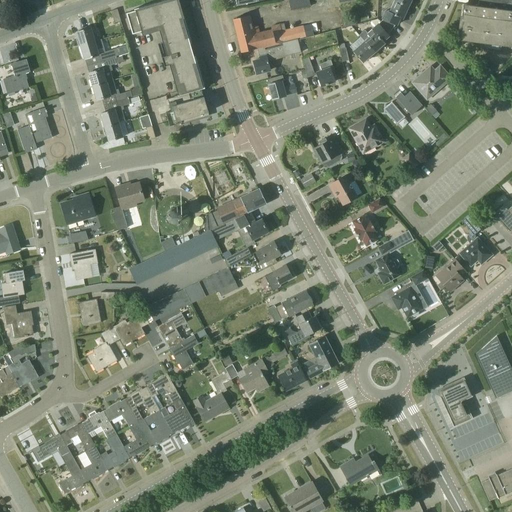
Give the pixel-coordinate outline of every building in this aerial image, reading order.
[(192,44),(191,43),(190,37),(185,38),(179,18),(184,17),(178,0),(165,0),(155,3),(157,8),(138,13),(137,10),(126,13),(132,34),(162,25),(170,54),(161,57),(164,66),(173,64),(177,77),(179,85),(184,83),(187,93),(201,88),(201,89),(205,88),(200,72),(195,73),(193,63),(197,62),(195,55),(194,56),(195,57),(192,57),(188,45),(188,44),(191,43),(191,44),(192,44)] [(288,0),(291,10),(310,7),(309,0),(288,0)] [(381,19),(383,19),(395,24),(397,25),(400,18),(403,19),(408,6),(394,0),(390,9),(389,11),(385,10),(381,19)] [(511,0),(481,0),(480,6),(478,6),(463,4),(458,40),(500,45),(500,48),(504,49),(504,46),(511,47),(511,44),(511,1),(511,0)] [(121,21),(120,18),(117,9),(111,11),(115,23),(121,21)] [(298,39),(314,35),(311,23),(286,30),(284,23),(280,24),(271,26),(272,29),(260,32),(258,26),(253,27),(250,15),(233,19),(242,52),(257,49),(293,39),(293,40),(298,39)] [(346,27),(356,24),(354,17),(344,19),(346,27)] [(367,34),(369,36),(364,41),(374,53),(385,43),(383,42),(389,36),(387,35),(391,30),(381,22),(377,19),(371,21),(370,23),(374,27),(370,31),(367,33),(367,34)] [(391,30),(395,24),(383,19),(381,22),(391,30)] [(95,41),(93,37),(91,28),(76,32),(80,46),(95,41)] [(84,59),(99,55),(98,54),(97,49),(104,47),(101,39),(95,41),(80,46),(84,59)] [(256,74),(271,70),(268,61),(285,57),(285,56),(301,52),(298,39),(293,40),(293,39),(257,49),(260,59),(253,61),(256,74)] [(374,53),(364,41),(353,51),(363,62),(374,53)] [(117,48),(98,54),(99,55),(101,62),(105,60),(105,61),(119,56),(117,48)] [(343,61),(349,60),(345,48),(339,50),(343,61)] [(119,56),(105,61),(106,66),(111,65),(124,61),(122,56),(119,56)] [(310,60),(309,56),(303,58),(307,78),(308,78),(307,77),(316,73),(316,72),(314,72),(310,60)] [(24,74),(30,72),(26,59),(11,64),(14,76),(3,79),(7,93),(28,87),(24,74)] [(321,70),(316,72),(316,73),(321,86),(321,87),(326,85),(334,82),(335,82),(331,73),(335,72),(332,62),(331,60),(319,64),(321,70)] [(411,82),(427,100),(451,78),(440,65),(434,70),(430,66),(411,82)] [(110,71),(108,71),(107,67),(88,73),(92,87),(113,81),(110,71)] [(272,100),(285,96),(285,95),(297,93),(295,84),(284,87),(282,82),(284,81),(282,76),(267,79),(272,100)] [(115,95),(115,96),(118,95),(116,90),(113,81),(92,87),(96,100),(115,95)] [(209,115),(201,89),(201,88),(187,93),(177,96),(174,97),(168,99),(171,111),(165,113),(169,126),(181,122),(181,123),(209,115)] [(115,96),(117,102),(129,98),(133,97),(131,91),(118,95),(115,96)] [(422,105),(416,99),(410,91),(404,96),(400,92),(395,97),(397,99),(392,103),(391,104),(389,105),(387,105),(385,104),(385,113),(387,113),(396,124),(405,116),(404,115),(408,111),(411,115),(422,105)] [(130,104),(129,98),(117,102),(119,107),(121,106),(130,104)] [(431,116),(437,111),(431,104),(425,109),(431,116)] [(104,128),(124,122),(124,121),(125,121),(122,110),(121,106),(119,107),(119,108),(100,114),(104,128)] [(46,110),(45,108),(33,112),(36,120),(37,122),(29,125),(29,126),(18,130),(25,153),(37,149),(34,140),(42,137),(43,141),(52,137),(45,117),(48,116),(46,112),(47,112),(46,110)] [(384,143),(379,134),(374,125),(370,127),(366,119),(349,128),(363,154),(384,143)] [(128,135),(125,125),(124,122),(104,128),(108,141),(123,137),(123,136),(128,135)] [(155,138),(153,128),(152,126),(146,127),(149,140),(155,138)] [(317,159),(318,158),(321,164),(322,164),(324,167),(326,167),(328,167),(330,167),(340,161),(341,159),(342,157),(341,155),(340,154),(342,153),(331,135),(319,141),(321,144),(313,149),(315,152),(313,152),(313,153),(313,155),(313,156),(313,157),(314,158),(315,159),(316,159),(317,159)] [(356,161),(354,152),(347,154),(348,162),(356,161)] [(419,164),(409,153),(402,159),(412,170),(419,164)] [(296,179),(298,178),(301,176),(302,175),(299,169),(293,172),(296,179)] [(311,173),(300,180),(304,188),(316,182),(311,173)] [(343,205),(358,197),(346,175),(329,185),(336,198),(338,196),(343,205)] [(115,188),(121,208),(144,201),(142,193),(139,183),(124,188),(123,185),(115,188)] [(257,208),(266,204),(259,188),(250,193),(257,208)] [(96,216),(91,202),(89,193),(77,196),(77,199),(60,204),(67,225),(96,216)] [(217,227),(235,219),(249,212),(257,208),(250,193),(240,197),(240,198),(223,206),(217,209),(217,208),(216,209),(217,210),(211,213),(217,227)] [(372,213),(384,206),(380,198),(368,205),(372,213)] [(511,206),(508,210),(504,205),(494,214),(510,232),(511,229),(511,206)] [(182,218),(182,216),(182,215),(182,214),(181,212),(180,211),(179,210),(178,209),(177,209),(176,208),(174,208),(173,208),(171,209),(170,209),(169,210),(168,211),(167,212),(166,214),(166,215),(166,216),(166,218),(166,219),(167,220),(168,222),(169,223),(170,223),(171,224),(173,224),(174,225),(176,224),(177,224),(178,223),(179,223),(180,222),(181,220),(182,219),(182,218)] [(127,227),(123,211),(122,211),(122,210),(115,212),(111,213),(110,214),(118,230),(119,230),(127,227)] [(254,221),(249,212),(235,219),(217,227),(211,230),(216,241),(237,230),(246,247),(247,246),(247,247),(255,243),(253,239),(268,232),(267,229),(268,229),(266,225),(265,225),(261,219),(261,220),(255,223),(254,221)] [(206,232),(211,230),(217,227),(211,213),(206,215),(206,217),(206,219),(205,221),(205,223),(205,224),(204,226),(204,228),(206,232)] [(366,245),(378,239),(375,233),(376,232),(369,220),(367,221),(364,215),(353,221),(356,228),(354,229),(360,241),(363,239),(366,245)] [(468,215),(462,220),(474,235),(480,229),(468,215)] [(6,254),(20,249),(12,225),(0,228),(0,233),(0,234),(0,233),(0,254),(6,252),(6,254)] [(218,245),(216,241),(211,230),(181,245),(181,244),(165,251),(144,261),(138,264),(128,269),(136,284),(137,284),(173,267),(181,263),(218,245)] [(86,231),(70,234),(73,243),(88,240),(86,233),(86,231)] [(176,246),(172,237),(161,242),(165,251),(176,246)] [(492,255),(477,237),(459,253),(470,266),(477,260),(481,264),(492,255)] [(384,284),(400,275),(397,268),(399,268),(400,264),(397,259),(393,258),(392,259),(388,252),(395,247),(391,240),(377,248),(381,255),(382,255),(383,256),(375,260),(379,268),(378,268),(381,272),(378,273),(384,284)] [(437,252),(443,246),(439,241),(432,247),(437,252)] [(268,267),(277,262),(274,257),(280,254),(274,242),(259,250),(260,250),(253,253),(261,269),(268,266),(268,267)] [(251,255),(247,247),(247,246),(246,247),(224,259),(228,267),(251,255)] [(76,280),(100,276),(98,263),(96,249),(69,254),(71,263),(73,263),(76,280)] [(429,266),(433,258),(429,256),(425,264),(429,266)] [(466,272),(459,265),(454,259),(435,275),(450,292),(463,280),(461,277),(466,272)] [(279,284),(292,277),(286,265),(264,276),(268,282),(276,278),(279,284)] [(228,267),(198,282),(206,296),(218,290),(235,282),(228,267)] [(6,298),(15,296),(24,294),(22,281),(25,280),(23,270),(5,273),(6,283),(4,284),(6,298)] [(415,284),(415,285),(416,285),(428,278),(423,270),(411,277),(415,284)] [(206,296),(198,282),(191,285),(184,289),(191,303),(206,296)] [(235,282),(218,290),(221,296),(238,288),(235,282)] [(414,317),(423,311),(410,287),(391,297),(398,312),(402,310),(407,320),(413,317),(414,317)] [(184,289),(177,292),(184,307),(191,303),(184,289)] [(176,310),(184,307),(177,292),(169,296),(176,310)] [(286,318),(312,305),(306,292),(276,307),(275,305),(268,308),(275,323),(276,323),(286,318)] [(162,299),(169,314),(176,310),(169,296),(162,299)] [(101,323),(98,305),(97,299),(78,302),(83,326),(101,323)] [(162,317),(169,314),(162,299),(155,303),(162,317)] [(151,315),(154,321),(162,317),(155,303),(147,306),(151,315)] [(15,338),(33,334),(30,320),(32,319),(30,311),(16,314),(15,305),(4,307),(7,325),(12,324),(15,338)] [(308,335),(312,333),(321,328),(315,316),(311,318),(308,311),(295,317),(302,330),(288,337),(293,346),(309,337),(308,335)] [(142,328),(149,323),(143,313),(127,323),(125,320),(107,330),(114,342),(120,339),(124,345),(145,334),(142,328)] [(166,343),(167,342),(170,348),(183,341),(186,339),(179,326),(187,322),(182,313),(180,314),(173,318),(156,328),(158,332),(159,331),(166,343)] [(292,327),(285,330),(287,336),(295,332),(292,327)] [(109,345),(114,342),(107,330),(101,333),(106,342),(92,350),(94,352),(87,356),(96,372),(117,360),(109,345)] [(197,333),(199,338),(206,334),(204,330),(197,333)] [(182,370),(194,363),(186,350),(199,344),(194,335),(186,339),(183,341),(170,348),(172,352),(171,353),(178,364),(179,364),(182,370)] [(339,363),(334,355),(330,345),(325,335),(308,344),(315,357),(318,363),(306,370),(304,369),(301,364),(299,365),(306,380),(313,376),(339,363)] [(495,398),(511,390),(511,369),(497,336),(476,355),(495,398)] [(36,351),(35,344),(18,347),(19,354),(36,351)] [(221,358),(226,366),(233,362),(228,355),(235,351),(232,346),(225,350),(225,351),(220,354),(222,357),(221,358)] [(269,358),(273,362),(288,354),(284,347),(273,353),(274,354),(269,358)] [(273,362),(269,358),(268,357),(268,358),(264,362),(270,368),(275,364),(273,362)] [(243,369),(246,374),(239,378),(247,392),(258,386),(261,390),(268,386),(263,376),(269,372),(262,359),(243,369)] [(12,373),(19,386),(30,380),(31,381),(39,377),(29,360),(21,364),(18,366),(19,369),(12,373)] [(299,365),(297,361),(294,362),(293,361),(290,362),(291,364),(292,367),(277,375),(285,391),(306,380),(299,365)] [(226,371),(227,373),(231,379),(238,375),(237,373),(233,364),(225,368),(226,369),(225,369),(226,371)] [(12,373),(8,365),(0,370),(0,384),(1,384),(7,393),(19,386),(12,373)] [(223,383),(231,379),(227,373),(212,381),(219,394),(206,401),(203,395),(193,400),(205,421),(213,416),(212,416),(227,407),(228,408),(219,391),(225,387),(223,383)] [(173,383),(169,376),(168,375),(164,377),(163,376),(151,383),(152,384),(146,387),(152,397),(153,397),(156,395),(159,394),(157,391),(163,387),(172,402),(181,398),(173,383)] [(443,390),(440,391),(441,394),(440,397),(453,427),(473,418),(464,400),(472,396),(464,377),(444,386),(443,390)] [(223,383),(225,387),(226,388),(233,384),(231,379),(223,383)] [(156,403),(153,397),(152,397),(146,387),(142,389),(142,388),(130,395),(130,396),(125,399),(138,422),(143,419),(139,412),(147,407),(151,414),(159,410),(156,403)] [(194,421),(189,413),(181,398),(172,402),(179,415),(167,422),(166,423),(172,433),(178,430),(178,431),(190,425),(190,424),(194,421)] [(129,427),(138,422),(125,399),(121,401),(120,400),(109,407),(109,408),(103,411),(109,422),(110,421),(123,414),(129,427)] [(166,423),(167,422),(159,410),(151,414),(158,427),(151,431),(144,419),(143,419),(138,422),(143,432),(151,445),(156,442),(157,443),(169,437),(168,436),(172,433),(166,423)] [(108,439),(117,434),(110,421),(109,422),(103,411),(99,413),(99,412),(96,414),(95,411),(88,414),(90,417),(87,419),(88,420),(82,423),(90,438),(91,438),(96,435),(94,431),(101,426),(108,439)] [(147,448),(151,445),(143,432),(138,422),(129,427),(136,439),(124,446),(123,447),(129,457),(135,454),(136,455),(147,449),(147,448)] [(95,446),(91,438),(90,438),(82,423),(78,425),(77,424),(66,431),(66,432),(61,435),(67,446),(67,445),(80,438),(87,451),(95,446)] [(114,467),(126,461),(125,460),(129,457),(123,447),(124,446),(117,434),(108,439),(95,446),(108,469),(114,466),(114,467)] [(58,451),(65,463),(74,458),(67,445),(67,446),(61,435),(57,437),(56,436),(44,443),(45,444),(39,447),(45,458),(58,451)] [(79,455),(86,466),(80,470),(87,481),(92,478),(93,479),(105,473),(104,472),(108,469),(95,446),(87,451),(79,455)] [(340,466),(351,485),(351,486),(369,475),(377,471),(379,470),(374,461),(372,462),(368,455),(355,462),(353,459),(340,466)] [(80,470),(79,467),(74,458),(65,463),(72,476),(59,483),(65,494),(71,490),(71,491),(83,485),(83,484),(87,481),(80,470)] [(511,468),(481,483),(489,501),(511,490),(511,468)] [(390,489),(388,485),(393,483),(395,487),(393,488),(394,490),(400,487),(396,478),(384,484),(387,490),(390,489)] [(323,502),(317,492),(312,484),(297,493),(296,491),(285,498),(292,511),(303,511),(304,511),(323,502)] [(264,498),(258,501),(263,511),(269,508),(264,498)]
